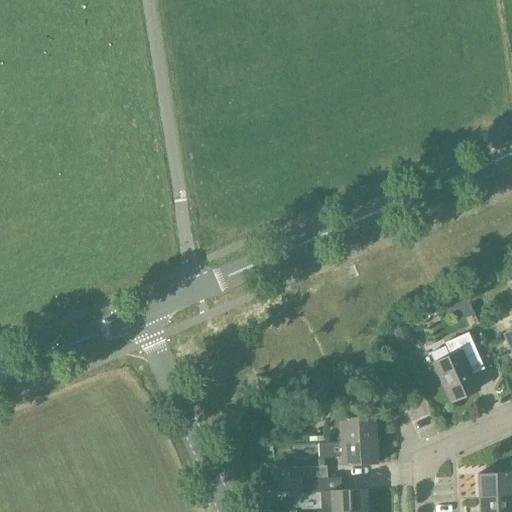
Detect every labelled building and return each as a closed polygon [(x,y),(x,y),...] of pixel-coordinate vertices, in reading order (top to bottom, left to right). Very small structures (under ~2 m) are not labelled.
[(400,341),(411,336),(407,326),(395,331),(400,341)] [(446,345),(451,358),(435,365),(452,403),(479,391),(466,363),(479,357),(469,334),(446,345)] [(345,419),(344,407),(344,406),(320,407),(320,420),(335,419),(340,419),(345,419)] [(341,443),(377,441),(375,417),(340,419),(341,443)] [(377,441),(341,443),(319,445),(320,460),(342,458),(343,467),(378,465),(377,441)] [(328,467),(289,469),(289,481),(303,481),(328,480),(328,479),(328,467)] [(479,499),(511,497),(511,473),(478,475),(479,499)] [(328,480),(303,481),(303,490),(303,494),(321,493),(322,511),(367,511),(367,490),(342,491),(342,479),(328,479),(328,480)] [(450,511),(464,508),(462,494),(447,496),(450,511)] [(511,511),(511,497),(479,499),(479,511),(511,511)]
